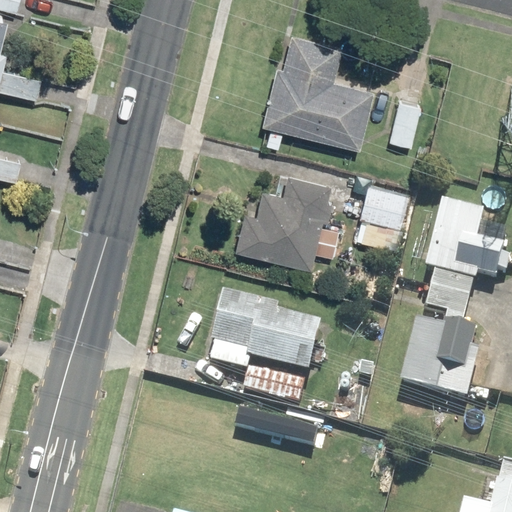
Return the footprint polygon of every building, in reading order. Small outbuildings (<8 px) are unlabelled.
[(15,0),(0,0),(0,7),(13,11),(15,0)] [(0,149),(0,83),(34,92),(39,73),(0,63),(0,16),(1,12),(0,12),(0,170),(14,174),(19,155),(0,149)] [(338,46),(287,34),(278,68),(273,67),(258,125),(356,148),(370,91),(329,81),(338,46)] [(417,106),(396,101),(386,140),(407,145),(417,106)] [(232,250),(306,268),(327,184),(279,173),(274,194),(259,191),(253,215),(241,212),(232,250)] [(364,185),(357,217),(398,227),(406,195),(364,185)] [(424,310),(445,315),(442,330),(413,323),(398,386),(463,402),(475,353),(470,351),(474,332),(460,328),(465,309),(467,310),(475,276),(493,280),(500,248),(474,242),(481,215),(439,205),(423,272),(432,274),(424,310)] [(359,220),(354,239),(395,249),(399,230),(359,220)] [(248,362),(305,375),(317,326),(274,316),(276,308),(221,295),(209,344),(213,345),(209,364),(245,373),(248,362)] [(246,370),(241,391),(297,404),(302,383),(246,370)] [(334,432),(257,415),(250,447),(327,464),(334,432)] [(463,505),(460,511),(511,511),(511,467),(501,465),(490,511),(463,505)]
